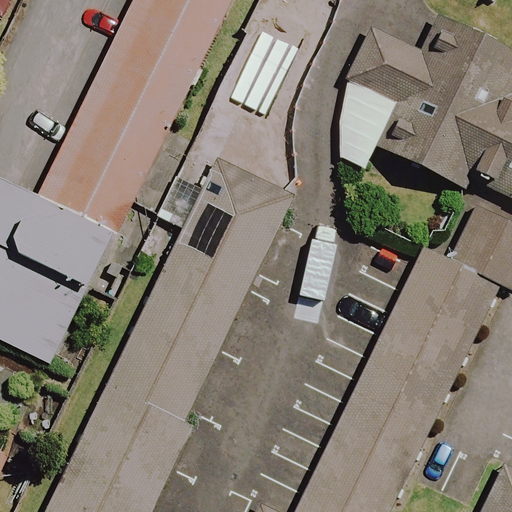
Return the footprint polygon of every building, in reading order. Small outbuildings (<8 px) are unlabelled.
[(39,0),(0,0),(0,70),(3,72),(39,0)] [(274,0),(150,0),(0,291),(0,339),(79,380),(274,0)] [(511,511),(511,43),(470,23),(457,50),(399,168),(489,212),(498,193),(511,199),(511,511)] [(418,511),(511,324),(511,288),(451,258),(325,511),(290,511),(281,507),(278,511),(177,511),(326,212),(253,176),(212,261),(184,247),(53,511),(418,511)] [(0,511),(20,511),(41,473),(0,452),(0,511)]
